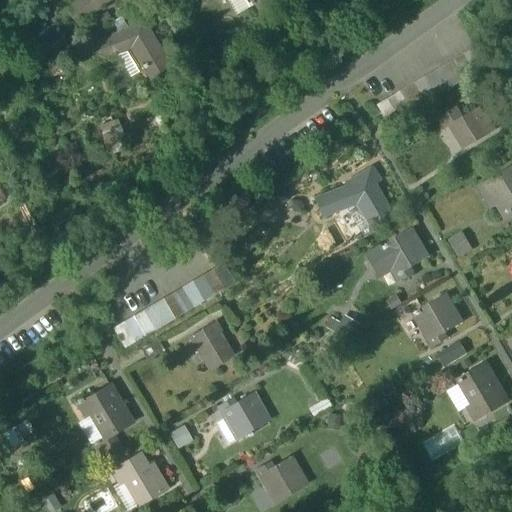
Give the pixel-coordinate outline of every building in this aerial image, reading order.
[(83,0),(67,13),(79,27),(104,6),(113,0),(83,0)] [(206,0),(245,0),(251,9),(265,0),(202,0),(203,1),(206,0)] [(146,68),(153,80),(174,68),(164,51),(160,53),(146,30),(152,26),(145,15),(125,27),(124,26),(116,31),(118,36),(89,46),(95,62),(130,49),(143,70),(146,68)] [(475,48),(464,54),(476,73),(486,67),(475,48)] [(466,79),(476,73),(464,54),(454,60),(466,79)] [(456,85),(466,79),(454,60),(445,65),(456,85)] [(446,90),(456,85),(445,65),(435,71),(446,90)] [(436,96),(446,90),(435,71),(425,77),(436,96)] [(426,102),(436,96),(425,77),(415,83),(426,102)] [(417,108),(426,102),(415,83),(405,89),(417,108)] [(407,114),(417,108),(405,89),(395,95),(407,114)] [(397,119),(407,114),(395,95),(386,100),(397,119)] [(375,106),(387,126),(397,119),(386,100),(375,106)] [(484,114),(481,116),(478,110),(451,126),(460,142),(466,138),(471,146),(488,135),(485,130),(492,126),(484,114)] [(356,205),(369,226),(388,215),(371,186),(377,181),(371,171),(349,184),(351,187),(347,190),(315,201),(320,217),(356,205)] [(511,171),(487,186),(506,220),(511,216),(511,171)] [(411,230),(380,248),(366,257),(377,274),(383,276),(393,270),(400,282),(413,274),(409,269),(428,258),(411,230)] [(222,265),(211,271),(201,277),(191,283),(181,288),(171,294),(162,300),(152,306),(142,312),(132,317),(122,323),(134,343),(144,337),(153,331),(163,325),(173,319),(183,314),(193,308),(203,302),(212,296),(222,290),(233,284),(222,265)] [(413,316),(433,349),(445,342),(442,336),(461,326),(444,298),(413,316)] [(112,329),(124,349),(134,343),(122,323),(112,329)] [(190,338),(209,371),(232,358),(218,334),(220,333),(214,324),(190,338)] [(458,381),(472,406),(468,409),(476,423),(480,420),(508,404),(485,365),(458,381)] [(108,386),(81,402),(80,400),(76,402),(77,404),(75,406),(84,420),(90,416),(104,440),(98,443),(97,442),(93,444),(94,446),(92,447),(102,462),(119,452),(111,437),(131,425),(108,386)] [(217,407),(237,441),(268,423),(252,394),(233,405),(230,400),(217,407)] [(138,455),(116,468),(109,472),(117,485),(124,482),(138,507),(166,491),(154,472),(150,474),(138,455)] [(255,472),(275,505),(306,487),(289,458),(271,469),(268,464),(255,472)]
